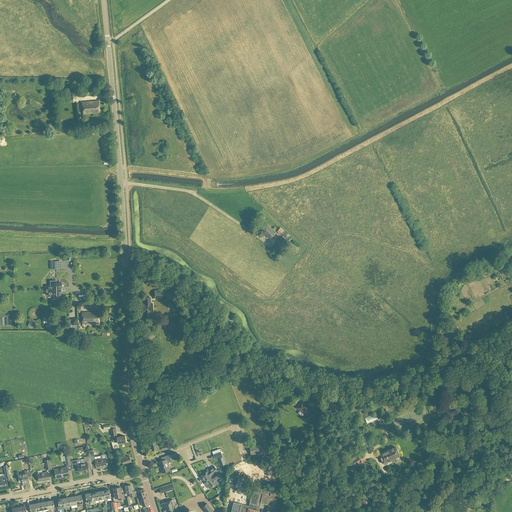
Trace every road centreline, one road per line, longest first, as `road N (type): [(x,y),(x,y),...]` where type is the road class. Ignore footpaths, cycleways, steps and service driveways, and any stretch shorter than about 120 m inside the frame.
road 1 (tertiary): [(140,461),(104,0)]
road 2 (residential): [(0,496),(143,472)]
